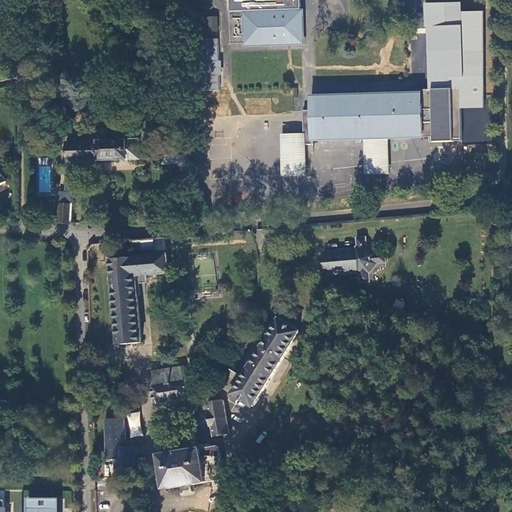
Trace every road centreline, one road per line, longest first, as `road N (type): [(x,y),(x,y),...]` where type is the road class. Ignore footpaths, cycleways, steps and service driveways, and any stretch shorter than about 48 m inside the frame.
road 1 (residential): [(499,0),(505,145),(492,177),(470,192),(77,235)]
road 2 (residential): [(87,511),(77,235)]
